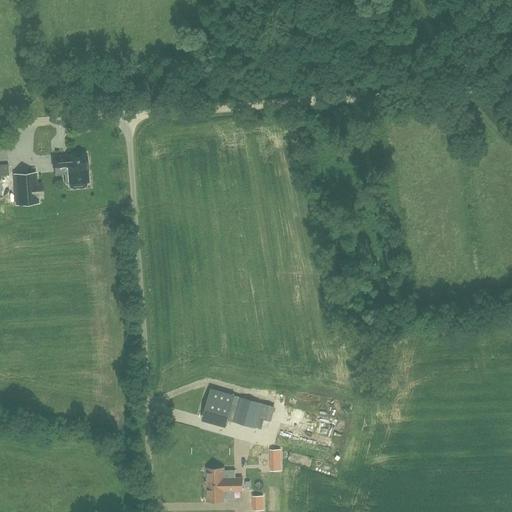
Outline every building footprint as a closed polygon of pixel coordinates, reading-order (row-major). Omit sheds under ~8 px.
[(69,170),(87,169),(87,164),(88,164),(87,158),(86,158),(86,154),(68,156),(68,157),(53,158),(54,167),(69,166),(69,170)] [(9,176),(9,165),(0,165),(0,194),(1,195),(0,176),(9,176)] [(88,182),(87,169),(69,170),(71,186),(72,189),(84,188),(87,185),(87,182),(88,182)] [(43,196),(41,182),(37,183),(37,179),(35,179),(35,173),(15,175),(17,204),(37,203),(37,197),(43,196)] [(269,405),(212,390),(203,420),(226,427),(228,420),(255,428),(257,424),(264,426),(269,405)] [(230,465),(238,438),(215,431),(207,458),(230,465)] [(191,439),(186,459),(177,457),(175,466),(196,471),(198,463),(204,464),(209,444),(191,439)] [(404,456),(413,456),(413,447),(404,447),(404,456)] [(280,470),(280,463),(280,450),(270,450),(271,470),(276,470),(280,470)] [(207,469),(207,501),(224,501),(224,499),(224,497),(227,497),(227,491),(234,491),(242,491),(242,478),(235,478),(227,478),(227,471),(224,471),(224,469),(218,469),(212,469),(207,469)]
